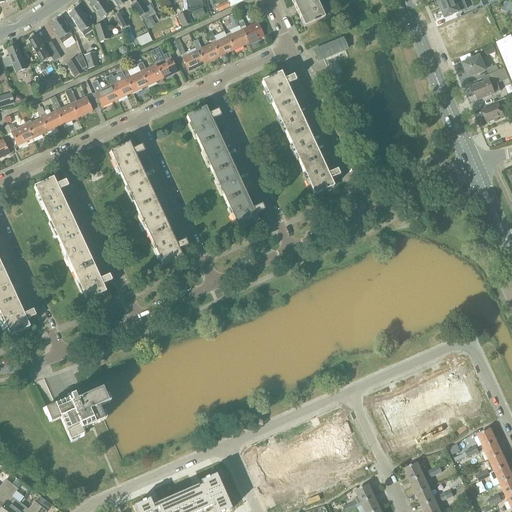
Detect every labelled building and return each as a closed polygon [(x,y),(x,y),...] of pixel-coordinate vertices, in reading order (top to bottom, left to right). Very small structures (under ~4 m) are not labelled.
[(100,0),(89,0),(88,1),(101,20),(110,13),(100,0)] [(110,0),(113,3),(117,9),(126,3),(124,0),(110,0)] [(139,0),(135,0),(132,2),(140,16),(146,13),(139,0)] [(315,0),(290,0),(304,28),(324,19),(315,0)] [(436,0),(437,1),(436,2),(438,5),(439,6),(441,9),(463,0),(436,0)] [(463,0),(441,9),(442,13),(441,14),(443,17),(444,17),(445,19),(459,13),(467,9),(463,0)] [(227,2),(216,7),(218,12),(229,7),(227,2)] [(511,4),(504,2),(500,11),(511,15),(511,4)] [(90,27),(78,9),(73,12),(72,11),(68,14),(69,15),(68,16),(81,33),(90,27)] [(201,10),(191,15),(194,21),(204,16),(201,10)] [(122,12),(115,15),(123,30),(129,26),(122,12)] [(187,13),(177,17),(182,28),(192,24),(187,13)] [(155,24),(151,18),(144,22),(147,28),(155,24)] [(74,43),(71,38),(72,37),(60,20),(51,26),(55,32),(53,33),(61,45),(63,44),(66,49),(74,43)] [(107,39),(104,29),(102,24),(94,27),(100,42),(107,39)] [(244,27),(241,29),(248,44),(248,43),(257,39),(257,40),(263,37),(257,24),(245,29),(244,27)] [(230,34),(226,36),(233,51),(233,50),(242,46),(242,47),(248,44),(241,29),(240,29),(241,31),(231,36),(230,34)] [(50,55),(38,36),(33,38),(33,37),(29,40),(29,41),(28,41),(41,63),(51,57),(50,55)] [(215,41),(211,42),(218,58),(218,57),(227,53),(227,54),(233,51),(226,36),(225,36),(226,38),(216,43),(215,41)] [(500,55),(511,49),(511,40),(511,38),(496,44),(496,43),(496,44),(500,55)] [(318,62),(344,52),(347,50),(342,39),(313,52),(318,62)] [(197,41),(193,43),(196,49),(203,65),(204,65),(203,64),(212,60),(212,61),(218,58),(211,42),(210,43),(211,45),(201,50),(200,48),(197,41)] [(495,53),(492,45),(482,50),(485,57),(495,53)] [(6,51),(9,57),(3,59),(2,61),(4,67),(6,68),(12,65),(16,74),(26,70),(17,46),(12,49),(11,47),(6,49),(7,50),(6,51)] [(511,49),(500,55),(501,56),(505,66),(511,62),(511,49)] [(154,51),(149,53),(161,80),(162,80),(161,79),(170,75),(170,76),(177,73),(173,66),(170,59),(160,64),(159,62),(155,55),(154,51)] [(203,65),(197,52),(186,57),(185,55),(181,57),(188,73),(189,72),(189,71),(197,67),(197,68),(203,65)] [(145,71),(144,69),(142,63),(141,64),(137,66),(147,87),(146,86),(155,82),(155,83),(161,80),(149,53),(149,54),(150,57),(154,64),(155,66),(145,71)] [(94,54),(83,57),(87,70),(98,67),(94,54)] [(479,58),(463,65),(468,78),(484,72),(479,60),(479,58)] [(74,60),(66,65),(74,79),(82,74),(74,60)] [(130,78),(129,75),(124,78),(132,94),(132,93),(140,89),(140,90),(147,87),(137,66),(137,67),(139,71),(140,73),(130,78)] [(481,79),(483,84),(473,88),(478,101),(494,94),(500,91),(497,84),(508,80),(504,69),(481,79)] [(124,78),(122,74),(112,78),(111,75),(106,78),(117,101),(117,100),(125,96),(126,97),(132,94),(124,78)] [(310,146),(294,111),(278,76),(281,75),(280,74),(261,84),(314,197),(333,188),(333,187),(330,189),(310,146)] [(41,95),(62,85),(57,76),(37,86),(41,95)] [(295,83),(293,77),(283,82),(286,87),(295,83)] [(111,104),(117,101),(106,78),(109,85),(110,87),(100,91),(99,89),(96,82),(91,84),(95,94),(99,102),(102,108),(102,107),(102,106),(110,103),(111,104)] [(64,93),(70,106),(77,118),(85,114),(85,115),(92,112),(86,98),(76,103),(70,90),(64,93)] [(10,94),(0,97),(0,109),(13,105),(10,94)] [(61,110),(60,108),(55,97),(50,100),(56,112),(62,125),(70,121),(70,122),(78,119),(77,118),(70,106),(61,110)] [(44,108),(52,105),(50,100),(42,104),(44,108)] [(503,117),(498,105),(482,111),(488,124),(503,117)] [(205,109),(185,118),(212,175),(239,232),(258,223),(258,222),(255,223),(250,211),(242,196),(239,189),(236,183),(235,180),(232,174),(229,167),(226,161),(223,154),(222,153),(219,146),(216,140),(208,123),(203,111),(205,110),(205,109)] [(45,115),(43,115),(40,117),(41,119),(46,132),(55,128),(56,129),(62,126),(62,125),(56,112),(46,117),(45,115)] [(207,117),(210,122),(220,118),(217,112),(207,117)] [(47,133),(46,132),(41,119),(31,124),(30,122),(25,124),(26,126),(32,138),(40,135),(41,136),(47,133)] [(15,128),(14,129),(10,131),(11,133),(10,133),(17,147),(18,146),(17,145),(25,141),(26,142),(33,139),(32,138),(26,126),(16,130),(15,128)] [(0,157),(2,157),(2,158),(9,155),(2,141),(0,142),(0,157)] [(109,153),(135,210),(162,267),(181,258),(181,257),(178,259),(126,146),(129,145),(128,144),(109,153)] [(143,153),(141,147),(131,152),(134,157),(143,153)] [(339,177),(336,171),(327,175),(329,181),(339,177)] [(81,249),(55,193),(50,181),(53,180),(52,179),(33,188),(43,210),(86,302),(105,293),(102,294),(81,249)] [(67,188),(65,182),(55,187),(58,192),(67,188)] [(264,212),(261,206),(252,211),(254,216),(264,212)] [(177,251),(187,247),(185,241),(175,246),(177,251)] [(0,317),(9,338),(29,328),(26,329),(20,315),(10,294),(0,272),(0,317)] [(108,276),(99,281),(102,286),(111,282),(108,276)] [(25,322),(35,318),(32,312),(23,316),(25,322)] [(384,398),(376,401),(380,410),(383,408),(391,426),(388,427),(392,436),(399,433),(400,433),(403,432),(403,431),(407,429),(404,421),(408,420),(408,421),(450,403),(449,401),(453,400),(458,411),(462,409),(463,410),(466,408),(473,405),(470,396),(466,397),(459,380),(462,378),(458,370),(451,373),(450,373),(447,374),(447,375),(443,377),(445,381),(441,383),(440,381),(399,399),(399,400),(395,401),(392,394),(387,396),(387,395),(384,397),(384,398)] [(84,436),(81,431),(104,421),(98,408),(107,404),(101,390),(78,401),(79,403),(77,403),(74,396),(69,398),(72,405),(71,406),(68,400),(50,407),(42,411),(45,417),(47,416),(51,424),(60,420),(70,442),(70,444),(77,441),(76,439),(84,436)] [(262,451),(255,454),(259,463),(262,461),(269,479),(266,480),(270,489),(278,486),(282,485),(281,484),(286,482),(282,474),(286,473),(287,474),(328,456),(327,454),(331,453),(336,464),(341,462),(341,463),(345,462),(344,461),(352,458),(348,449),(345,450),(337,433),(341,431),(337,423),(329,426),(325,427),(326,428),(321,430),(323,434),(319,436),(318,434),(277,452),(277,453),(273,454),(270,447),(266,449),(266,448),(262,450),(262,451)] [(489,447),(497,444),(490,430),(484,433),(482,434),(477,436),(482,447),(487,445),(489,447)] [(482,447),(489,461),(502,455),(497,444),(489,447),(487,445),(482,447)] [(470,450),(473,455),(478,453),(476,447),(470,450)] [(473,455),(470,450),(464,452),(467,458),(473,455)] [(500,471),(508,468),(502,455),(489,461),(494,472),(499,469),(500,471)] [(404,470),(409,482),(417,478),(418,480),(423,478),(417,464),(412,467),(412,466),(410,467),(410,468),(404,470)] [(438,467),(433,470),(436,475),(441,473),(438,467)] [(494,472),(500,485),(511,479),(511,476),(508,468),(500,471),(499,469),(494,472)] [(430,478),(436,475),(433,470),(427,472),(430,478)] [(481,474),(484,479),(490,477),(487,471),(481,474)] [(484,479),(481,474),(475,476),(478,482),(484,479)] [(141,504),(133,507),(135,511),(199,511),(206,509),(206,508),(210,506),(211,510),(212,511),(227,511),(230,511),(227,502),(226,503),(224,504),(216,486),(218,485),(219,485),(215,476),(208,479),(207,479),(204,480),(204,481),(200,483),(201,485),(202,487),(198,489),(197,487),(156,505),(156,506),(152,508),(152,507),(149,500),(144,502),(141,503),(141,504)] [(409,482),(415,495),(428,489),(423,478),(418,480),(417,478),(409,482)] [(511,479),(500,485),(505,496),(510,494),(511,496),(511,495),(511,479)] [(0,499),(11,485),(5,481),(0,487),(0,499)] [(11,485),(0,499),(0,502),(4,506),(0,510),(0,511),(13,511),(20,504),(11,498),(17,490),(11,485)] [(367,503),(375,499),(368,486),(363,489),(362,488),(360,489),(361,490),(356,492),(361,503),(366,501),(367,503)] [(415,495),(421,506),(428,502),(430,504),(435,502),(428,489),(415,495)] [(450,491),(444,494),(447,500),(452,497),(450,491)] [(441,502),(447,500),(444,494),(439,497),(441,502)] [(492,498),(495,504),(501,501),(498,495),(492,498)] [(489,506),(495,504),(492,498),(487,501),(489,506)] [(366,501),(361,503),(364,511),(376,511),(380,510),(375,499),(367,503),(366,501)] [(423,511),(439,511),(435,502),(430,504),(428,502),(421,506),(423,511)] [(36,511),(40,507),(34,503),(28,511),(20,504),(13,511),(36,511)] [(348,505),(351,511),(356,508),(354,503),(348,505)]
